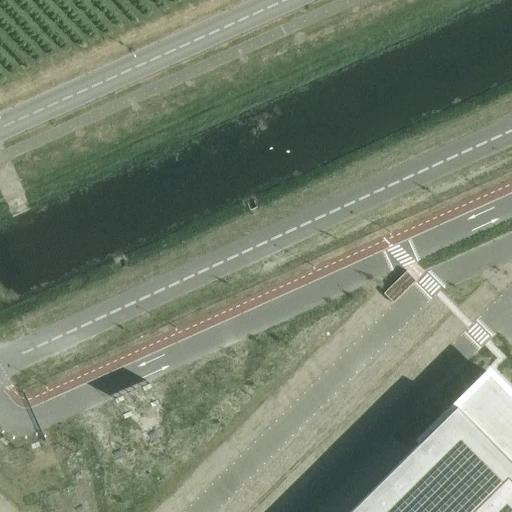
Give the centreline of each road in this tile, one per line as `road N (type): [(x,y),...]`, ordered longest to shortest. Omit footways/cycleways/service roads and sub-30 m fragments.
road 1 (unclassified): [(511,128),(0,352)]
road 2 (unclassified): [(0,128),(286,0)]
